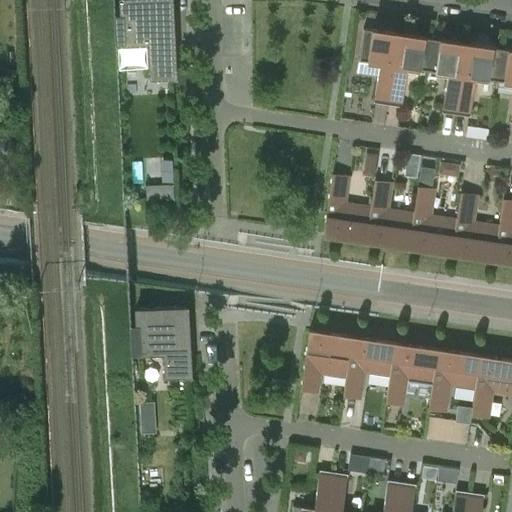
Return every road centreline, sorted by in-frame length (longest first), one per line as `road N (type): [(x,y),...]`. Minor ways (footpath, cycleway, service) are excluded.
road 1 (residential): [(511,307),(0,235)]
road 2 (residential): [(511,152),(214,111)]
road 3 (residential): [(511,466),(233,425)]
